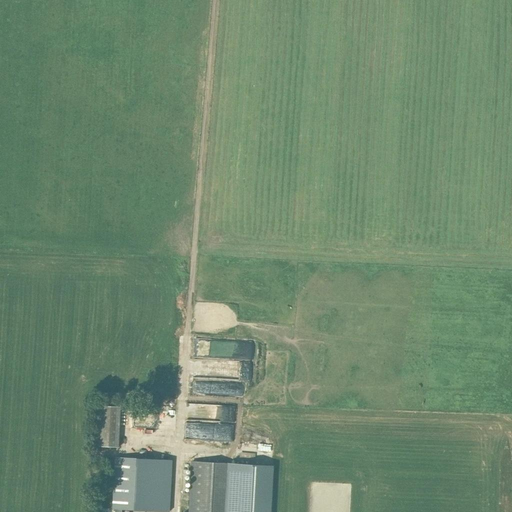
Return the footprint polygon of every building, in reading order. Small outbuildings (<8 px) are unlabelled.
[(196,377),(250,380),(252,341),(236,340),(234,363),(213,362),(213,373),(209,373),(209,361),(202,360),(202,369),(197,369),(196,377)] [(227,384),(226,395),(242,395),(242,384),(227,384)] [(187,421),(234,422),(234,405),(188,404),(187,421)] [(94,447),(119,448),(121,407),(96,405),(94,447)] [(121,511),(122,509),(169,511),(172,461),(116,458),(114,509),(115,509),(114,511),(121,511)] [(268,511),(271,465),(233,463),(192,461),(189,511),(268,511)]
